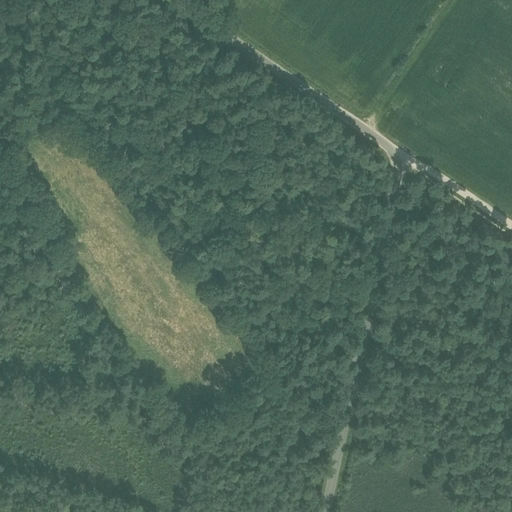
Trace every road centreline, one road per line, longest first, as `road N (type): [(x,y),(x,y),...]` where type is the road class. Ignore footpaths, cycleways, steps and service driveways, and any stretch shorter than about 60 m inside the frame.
road 1 (unclassified): [(327,511),(400,153),(174,0)]
road 2 (track): [(511,227),(400,153)]
